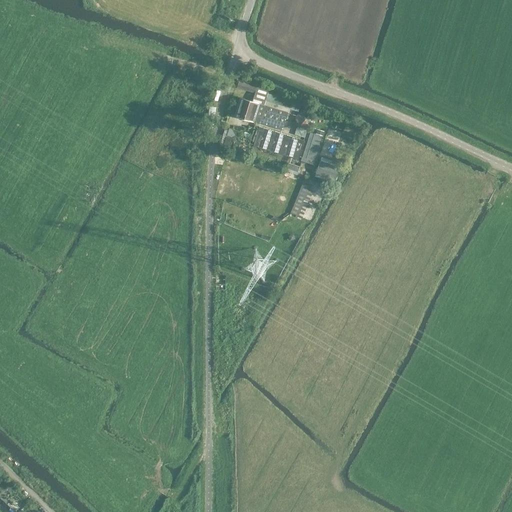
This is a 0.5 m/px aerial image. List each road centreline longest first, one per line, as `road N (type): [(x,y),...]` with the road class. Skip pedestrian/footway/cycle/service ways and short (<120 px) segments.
road 1 (track): [(329,480),(500,164)]
road 2 (unclassified): [(511,169),(239,51)]
